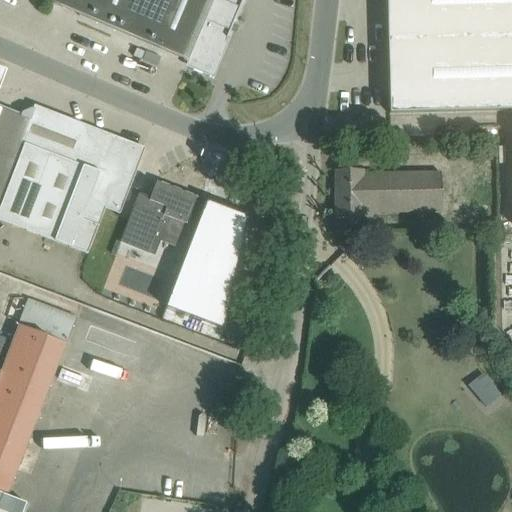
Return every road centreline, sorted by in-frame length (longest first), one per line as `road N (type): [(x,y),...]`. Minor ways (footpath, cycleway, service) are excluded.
road 1 (unclassified): [(249,511),(284,350),(311,107)]
road 2 (unclassified): [(311,107),(282,129),(206,133),(0,46)]
